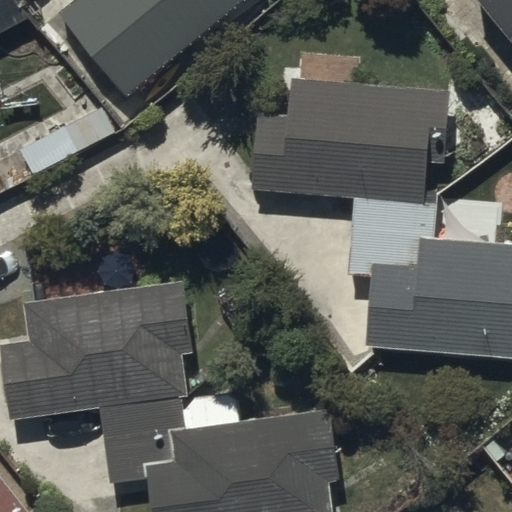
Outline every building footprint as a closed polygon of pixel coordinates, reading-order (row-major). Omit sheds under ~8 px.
[(245,0),(77,0),(61,13),(129,95),(245,0)] [(511,0),(490,0),(511,27),(511,0)] [(444,149),(447,71),(285,64),(283,95),(256,94),(253,182),(352,185),(348,263),(373,264),(370,342),(511,347),(511,225),(504,226),(505,204),(439,202),(439,189),(426,188),(428,148),(444,149)] [(190,348),(182,275),(22,292),(26,335),(0,337),(0,345),(7,414),(98,404),(107,481),(145,477),(148,511),(332,511),(329,478),(338,478),(330,408),(184,424),(181,391),(184,390),(180,349),(190,348)] [(43,511),(0,457),(0,511),(43,511)]
